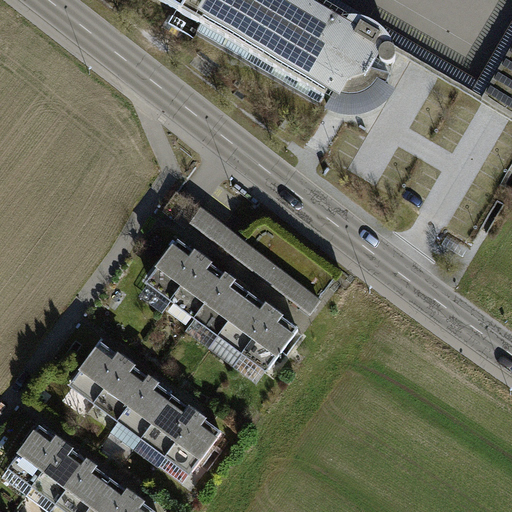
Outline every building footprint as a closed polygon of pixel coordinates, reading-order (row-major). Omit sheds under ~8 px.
[(318,0),(159,0),(203,25),(199,33),(326,106),(324,109),(339,115),(358,116),(377,110),(388,98),(393,87),(387,84),(389,73),(371,67),(377,57),(380,60),(389,63),(394,59),(396,52),(394,48),(389,43),(390,40),(388,36),(378,24),(360,16),(346,17),(318,0)] [(511,46),(481,100),(511,117),(511,46)] [(469,248),(448,236),(442,246),(463,258),(469,248)] [(200,256),(175,238),(138,289),(163,307),(200,256)] [(225,274),(200,256),(163,307),(188,325),(225,274)] [(250,292),(225,274),(188,325),(213,343),(250,292)] [(275,310),(250,292),(213,343),(238,361),(275,310)] [(300,328),(275,310),(238,361),(263,378),(300,328)] [(125,359),(100,341),(64,392),(89,410),(125,359)] [(150,377),(125,359),(89,410),(114,427),(150,377)] [(175,394),(150,377),(114,427),(138,445),(175,394)] [(200,412),(175,394),(138,445),(163,463),(200,412)] [(225,430),(200,412),(163,463),(188,481),(225,430)] [(61,443),(36,425),(0,475),(0,476),(24,494),(61,443)] [(68,448),(61,443),(24,494),(49,511),(65,490),(80,469),(86,461),(74,453),(68,448)] [(87,511),(111,479),(86,461),(80,469),(65,490),(49,511),(87,511)] [(124,511),(136,497),(111,479),(87,511),(124,511)] [(157,511),(136,497),(124,511),(157,511)]
